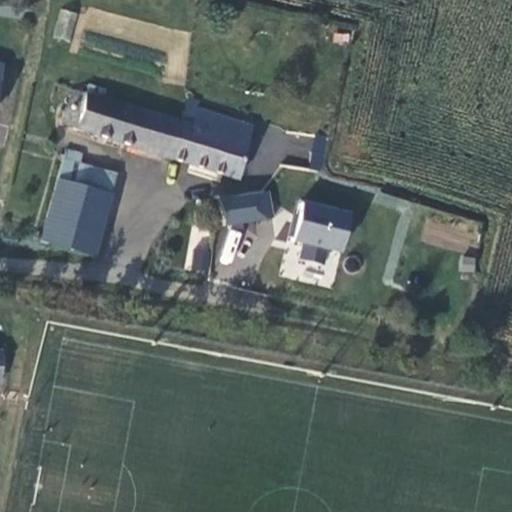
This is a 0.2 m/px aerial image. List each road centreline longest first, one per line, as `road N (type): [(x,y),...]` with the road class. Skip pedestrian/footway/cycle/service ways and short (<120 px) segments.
road 1 (track): [(142,286),(511,369)]
road 2 (unclassified): [(0,264),(142,286)]
